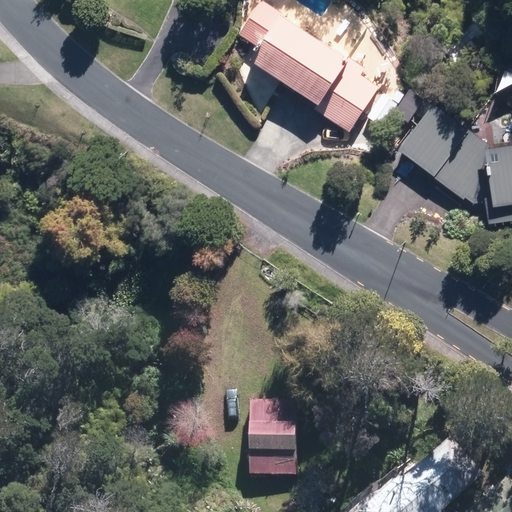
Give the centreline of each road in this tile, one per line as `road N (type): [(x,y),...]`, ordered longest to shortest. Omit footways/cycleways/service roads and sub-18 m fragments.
road 1 (residential): [(3,0),(82,78),(361,257)]
road 2 (residential): [(511,369),(361,257)]
road 3 (residential): [(361,257),(511,325)]
